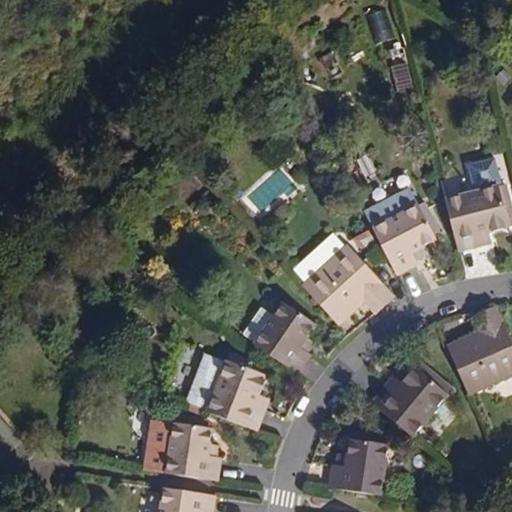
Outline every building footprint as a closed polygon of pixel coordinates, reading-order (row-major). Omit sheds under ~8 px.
[(386,8),(364,16),(375,45),(396,38),(386,8)] [(457,248),(482,242),(479,232),(489,230),(511,224),(511,201),(507,182),(444,198),(457,248)] [(419,263),(417,261),(412,250),(423,245),(439,237),(422,202),(373,227),(397,274),(419,263)] [(479,232),(482,242),(492,240),(489,230),(479,232)] [(366,294),(378,307),(392,295),(344,242),(301,280),(337,320),(360,300),(366,294)] [(428,255),(423,245),(412,250),(417,261),(428,255)] [(366,294),(360,300),(372,312),(378,307),(366,294)] [(297,343),(303,335),(314,319),(282,297),(251,341),(294,371),(309,350),(307,349),(297,343)] [(511,377),(511,333),(500,306),(481,314),(489,330),(481,333),(450,346),(471,395),(511,377)] [(481,333),(489,330),(481,314),(474,317),(481,333)] [(312,341),(303,335),(297,343),(307,349),(312,341)] [(255,429),(263,408),(252,403),(256,393),(267,367),(228,352),(207,410),(255,429)] [(421,362),(403,384),(397,392),(387,384),(371,402),(414,437),(454,389),(421,362)] [(403,384),(394,376),(387,384),(397,392),(403,384)] [(263,408),(267,398),(256,393),(252,403),(263,408)] [(201,454),(203,441),(206,426),(203,426),(203,420),(171,415),(171,421),(167,420),(160,471),(214,479),(217,455),(201,454)] [(351,429),(347,454),(346,466),(334,464),(331,464),(328,487),(380,495),(389,435),(351,429)] [(214,443),(203,441),(201,454),(213,455),(214,443)] [(346,466),(347,454),(336,452),(334,464),(346,466)] [(155,511),(209,511),(212,494),(159,486),(155,511)]
